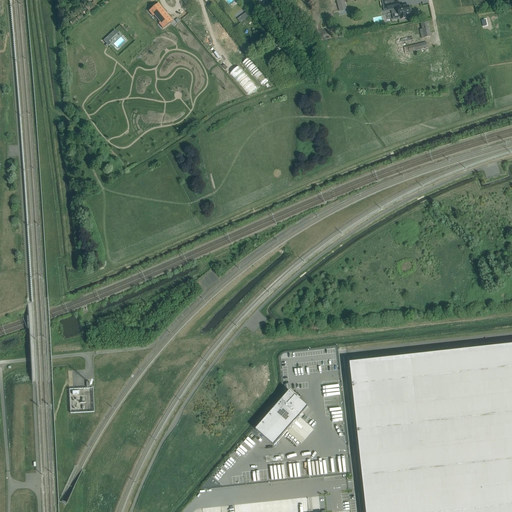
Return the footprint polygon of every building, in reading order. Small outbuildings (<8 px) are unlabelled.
[(343,0),(336,0),(340,10),(346,9),(343,0)] [(410,9),(410,6),(406,7),(406,6),(402,7),(400,8),(400,7),(401,7),(400,2),(387,5),(388,10),(394,9),(395,13),(399,12),(400,17),(401,17),(401,19),(407,18),(407,15),(411,14),(411,13),(412,13),(411,9),(410,9)] [(155,5),(149,11),(153,16),(154,15),(160,22),(159,23),(163,28),(172,21),(158,3),(155,5)] [(179,14),(174,7),(170,10),(175,17),(179,14)] [(248,17),(245,13),(237,19),(240,23),(248,17)] [(431,36),(428,22),(421,24),(422,29),(420,29),(422,38),(431,36)] [(115,30),(103,40),(108,46),(111,43),(109,41),(118,33),(115,30)] [(413,42),(412,36),(396,40),(397,45),(413,42)] [(427,48),(426,42),(404,47),(405,53),(421,49),(421,50),(426,48),(427,48)] [(248,58),(243,63),(261,85),(267,80),(248,58)] [(239,66),(230,74),(249,96),(258,89),(239,66)] [(511,511),(511,344),(350,363),(366,511),(511,511)] [(290,391),(256,430),(274,446),(308,407),(290,391)]
